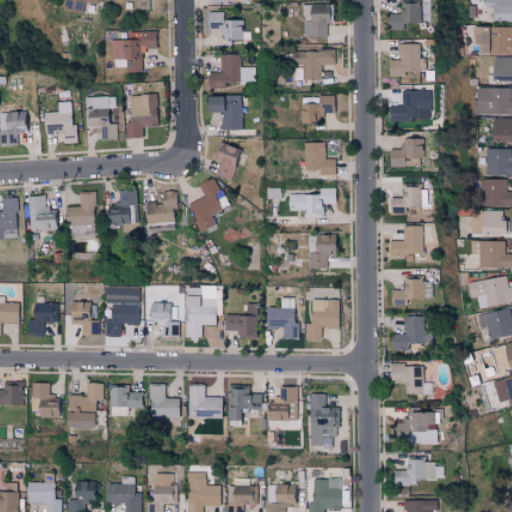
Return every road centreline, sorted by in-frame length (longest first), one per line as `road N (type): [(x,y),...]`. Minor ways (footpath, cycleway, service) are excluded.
road 1 (residential): [(372,511),(366,0)]
road 2 (residential): [(0,363),(371,368)]
road 3 (residential): [(0,177),(167,166),(186,155)]
road 4 (residential): [(186,155),(182,0)]
